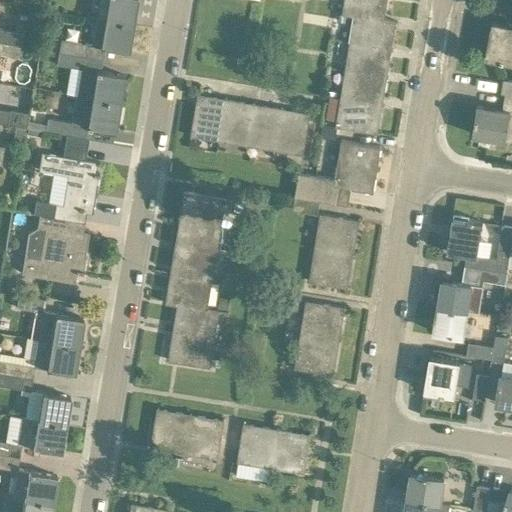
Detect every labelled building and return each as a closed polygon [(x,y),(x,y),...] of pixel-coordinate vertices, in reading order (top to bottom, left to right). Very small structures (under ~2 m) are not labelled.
[(99,0),(96,19),(132,24),(135,0),(99,0)] [(382,20),(385,0),(345,0),(343,15),(394,23),(394,22),(382,20)] [(389,50),(394,23),(343,15),(343,16),(355,18),(350,44),(389,50)] [(96,19),(91,46),(103,48),(127,52),(132,24),(96,19)] [(511,25),(492,22),(485,58),(511,63),(511,25)] [(0,43),(20,47),(22,34),(0,30),(0,43)] [(59,41),(57,54),(101,61),(103,48),(91,46),(59,41)] [(0,55),(18,59),(20,47),(0,43),(0,55)] [(385,78),(389,50),(350,44),(346,72),(385,78)] [(49,52),(40,51),(39,56),(56,60),(57,54),(49,52)] [(101,61),(57,54),(56,60),(55,66),(79,70),(75,96),(118,103),(123,76),(99,72),(101,61)] [(380,106),(385,78),(346,72),(341,99),(380,106)] [(511,80),(503,79),(501,92),(504,93),(501,110),(477,106),(477,107),(472,135),(507,141),(507,140),(511,140),(511,80)] [(90,127),(114,131),(118,103),(75,96),(70,124),(46,119),(45,126),(26,123),(25,129),(27,129),(39,131),(44,132),(87,139),(90,127)] [(219,140),(226,101),(197,96),(191,135),(219,140)] [(375,134),(380,106),(341,99),(337,128),(349,130),(375,134)] [(247,145),(253,106),(226,101),(219,140),(247,145)] [(274,149),(281,111),(253,106),(247,145),(274,149)] [(0,124),(6,126),(9,113),(0,111),(0,124)] [(26,123),(28,114),(9,111),(9,113),(6,126),(14,127),(25,129),(26,123)] [(281,111),(274,149),(302,154),(309,115),(281,111)] [(25,129),(14,127),(12,140),(22,142),(25,129)] [(298,173),(294,197),(319,201),(335,203),(337,187),(373,193),(380,147),(341,140),(334,179),(298,173)] [(189,141),(188,148),(198,150),(199,143),(189,141)] [(38,215),(84,223),(86,213),(91,214),(98,174),(92,173),(94,162),(40,153),(37,171),(66,176),(61,206),(41,202),(38,215)] [(180,221),(221,228),(226,200),(185,193),(180,221)] [(318,206),(319,201),(294,197),(292,211),(314,214),(317,215),(318,206)] [(244,201),(236,199),(234,212),(242,213),(244,201)] [(82,233),(84,223),(38,215),(36,229),(43,230),(38,258),(23,256),(20,274),(74,283),(76,273),(81,274),(88,234),(82,233)] [(314,249),(352,255),(357,221),(319,215),(314,249)] [(447,252),(466,255),(477,256),(482,222),(478,221),(478,220),(473,219),(473,220),(451,217),(447,252)] [(216,255),(221,228),(180,221),(176,249),(216,255)] [(498,249),(511,251),(511,241),(511,227),(502,226),(498,249)] [(212,283),(216,255),(176,249),(171,276),(212,283)] [(346,289),(352,255),(314,249),(308,282),(346,289)] [(506,274),(508,269),(511,251),(498,249),(496,258),(477,256),(466,255),(464,266),(506,274)] [(505,285),(506,274),(464,266),(462,283),(443,280),(438,306),(469,311),(479,312),(484,281),(505,285)] [(207,309),(212,283),(171,276),(167,303),(219,312),(219,311),(213,310),(207,309)] [(9,292),(14,290),(15,284),(10,280),(5,282),(4,289),(9,292)] [(34,311),(41,312),(43,312),(45,301),(17,296),(15,308),(34,311)] [(230,299),(221,297),(218,309),(228,311),(230,299)] [(287,299),(285,309),(297,311),(298,301),(287,299)] [(300,335),(337,341),(343,308),(305,302),(300,335)] [(214,340),(219,312),(167,303),(166,304),(178,306),(174,333),(214,340)] [(434,332),(464,338),(469,311),(438,306),(434,332)] [(55,314),(43,312),(41,312),(40,319),(36,340),(38,340),(50,342),(77,347),(82,319),(59,315),(59,314),(55,313),(55,314)] [(511,327),(511,318),(500,317),(499,331),(507,332),(511,327)] [(209,368),(214,340),(174,333),(169,361),(209,368)] [(332,375),(337,341),(300,335),(294,369),(332,375)] [(495,336),(493,347),(491,359),(491,362),(502,363),(504,364),(504,361),(508,337),(495,336)] [(73,374),(77,347),(50,342),(38,340),(34,368),(49,371),(49,370),(73,374)] [(491,359),(493,347),(468,343),(466,355),(491,359)] [(454,396),(460,361),(430,357),(424,391),(439,394),(439,395),(445,396),(445,395),(454,396)] [(211,359),(210,366),(219,368),(220,360),(211,359)] [(34,367),(2,361),(0,374),(32,379),(34,367)] [(511,362),(504,361),(504,364),(502,363),(496,403),(511,405),(511,362)] [(484,401),(488,376),(477,373),(472,399),(484,401)] [(32,379),(0,374),(0,387),(30,392),(32,379)] [(36,420),(64,425),(69,398),(45,394),(45,393),(41,392),(36,420)] [(184,452),(190,417),(157,411),(151,447),(184,452)] [(190,417),(184,452),(218,458),(224,422),(190,417)] [(17,444),(0,441),(0,454),(19,458),(21,446),(32,448),(32,449),(36,449),(60,453),(64,425),(36,420),(21,418),(17,444)] [(270,467),(276,431),(243,425),(237,462),(270,467)] [(276,431),(270,467),(304,473),(310,437),(276,431)] [(19,458),(0,454),(0,468),(16,471),(19,458)] [(182,467),(183,460),(183,459),(174,458),(174,459),(173,466),(182,467)] [(23,500),(52,504),(56,477),(33,473),(33,472),(17,469),(15,484),(25,485),(23,500)] [(440,505),(444,479),(427,476),(428,475),(422,474),(422,476),(411,474),(407,500),(440,505)] [(476,511),(485,511),(489,488),(477,486),(472,511),(476,511)] [(511,511),(511,491),(509,490),(502,511),(511,511)] [(23,500),(21,511),(50,511),(52,504),(23,500)] [(447,511),(449,507),(440,505),(407,500),(404,511),(447,511)]
